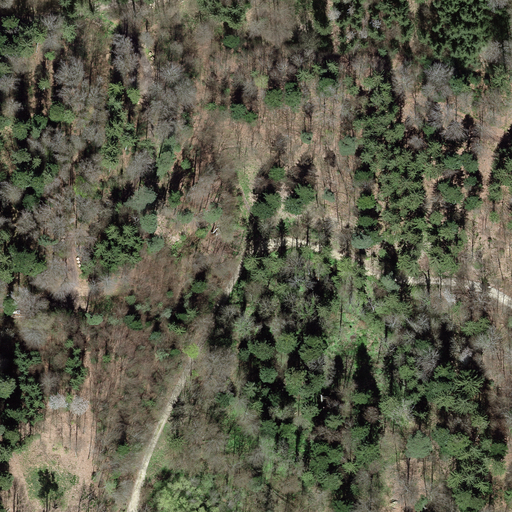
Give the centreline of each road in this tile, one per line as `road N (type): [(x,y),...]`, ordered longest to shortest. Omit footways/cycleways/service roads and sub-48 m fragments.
road 1 (track): [(511,303),(462,283),(383,278),(303,243),(259,246),(153,439),(131,511)]
road 2 (track): [(145,0),(0,33)]
